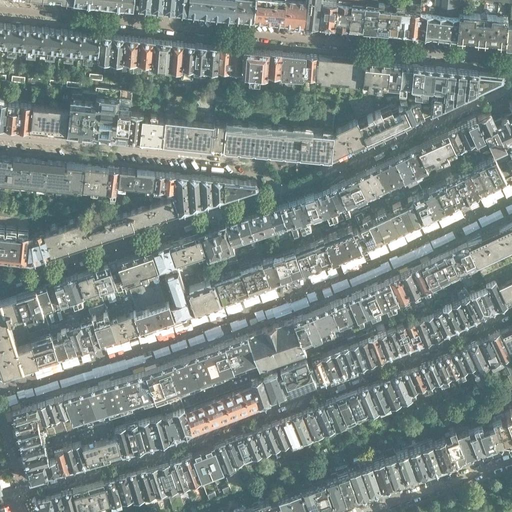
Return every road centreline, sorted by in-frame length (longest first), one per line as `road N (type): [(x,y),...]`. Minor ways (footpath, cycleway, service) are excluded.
road 1 (residential): [(0,394),(287,297),(511,199)]
road 2 (residential): [(511,314),(174,449),(0,497)]
road 3 (residential): [(511,66),(0,10)]
road 4 (residential): [(0,138),(255,162),(274,191)]
road 5 (residential): [(0,284),(274,191)]
road 6 (residential): [(274,191),(511,87)]
road 7 (residential): [(366,511),(511,459)]
